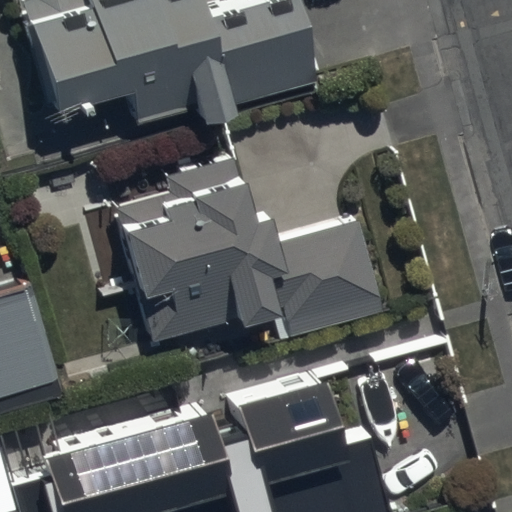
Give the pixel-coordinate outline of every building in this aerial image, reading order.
[(122,97),(129,126),(188,111),(193,130),(227,121),(224,107),(312,85),(290,0),(271,0),(195,19),(189,0),(26,0),(17,3),(22,26),(16,27),(39,118),(122,97)] [(165,195),(110,209),(147,344),(229,322),(232,331),(271,320),(277,344),(378,317),(353,221),(264,245),(258,220),(244,224),(227,161),(161,179),(165,195)] [(0,410),(56,396),(27,285),(0,292),(0,410)] [(396,318),(320,339),(331,377),(407,356),(396,318)] [(392,511),(366,419),(337,428),(320,369),(228,394),(235,420),(206,428),(199,403),(49,445),(57,471),(10,484),(0,450),(0,511),(392,511)]
